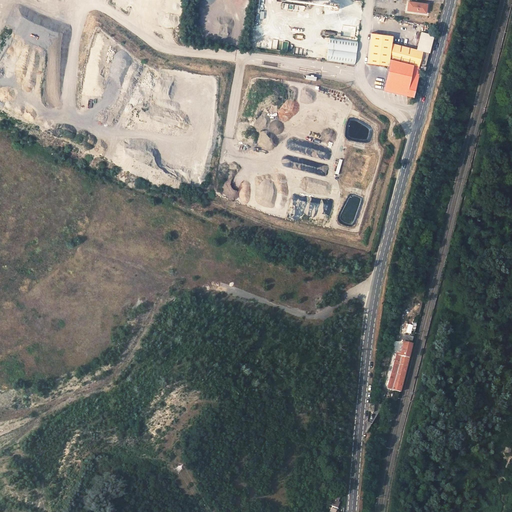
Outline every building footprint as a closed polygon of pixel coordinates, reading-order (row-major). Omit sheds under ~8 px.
[(339,10),(340,2),(325,0),(324,4),(328,5),(327,8),(339,10)] [(427,3),(407,0),(406,10),(426,13),(427,3)] [(299,4),(283,2),(282,8),(298,10),(298,11),(304,11),(305,5),(299,4)] [(341,25),(341,36),(355,36),(355,26),(341,25)] [(422,67),(422,69),(425,70),(433,35),(421,32),(416,50),(391,43),(389,60),(422,67)] [(388,66),(389,60),(391,43),(392,35),(370,33),(366,63),(388,66)] [(327,61),(354,64),(357,41),(329,38),(327,61)] [(389,60),(388,66),(383,90),(410,97),(414,84),(416,85),(420,69),(422,69),(422,67),(389,60)] [(338,174),(343,159),(340,158),(335,173),(338,174)] [(299,173),(299,169),(294,169),(293,178),(301,179),(302,173),(299,173)] [(409,324),(406,333),(413,335),(416,326),(409,324)] [(399,392),(411,345),(398,342),(387,389),(398,392),(399,392)] [(336,511),(340,504),(337,502),(340,495),(335,493),(330,505),(333,507),(330,511),(336,511)]
